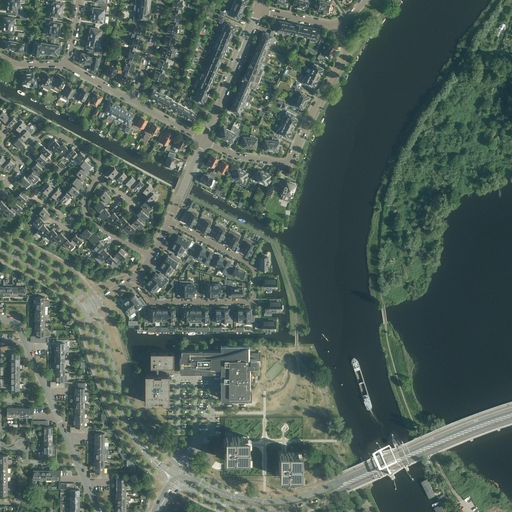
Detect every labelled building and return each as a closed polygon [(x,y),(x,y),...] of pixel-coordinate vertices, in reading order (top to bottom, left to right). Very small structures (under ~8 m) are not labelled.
[(52,2),(51,8),(62,10),(63,6),(64,7),(65,3),(61,3),(61,0),(47,0),(48,2),(51,2),(52,2)] [(172,0),(172,8),(176,8),(180,9),(181,9),(183,9),(184,1),(182,0),(172,0)] [(301,0),(300,8),(304,9),(304,8),(307,9),(308,0),(301,0)] [(314,11),(321,12),(323,1),(323,0),(315,0),(316,2),(314,2),(313,5),(315,6),(314,11)] [(327,2),(323,1),(321,12),(328,14),(329,10),(331,10),(332,7),(330,6),(331,1),(332,0),(327,0),(327,2)] [(234,5),(232,8),(242,12),(243,9),(242,9),(244,6),(234,1),(233,4),(234,5)] [(135,10),(138,11),(149,12),(150,5),(139,4),(136,3),(135,10)] [(93,10),(93,14),(103,15),(104,11),(106,12),(107,5),(99,5),(99,7),(98,7),(92,7),(92,10),(93,10)] [(49,15),(49,18),(57,19),(57,17),(63,17),(63,15),(61,14),(62,10),(51,8),(50,16),(49,15)] [(175,12),(171,12),(170,20),(174,20),(178,21),(179,21),(179,19),(181,19),(182,16),(180,16),(180,13),(183,14),(184,10),(183,9),(181,9),(180,9),(176,8),(175,12)] [(242,12),(232,8),(230,12),(227,10),(226,13),(238,18),(239,16),(240,17),(242,13),(242,12)] [(149,12),(138,11),(137,15),(138,15),(137,18),(147,19),(147,18),(148,18),(149,12)] [(103,15),(93,14),(92,18),(91,18),(90,21),(96,21),(96,22),(97,22),(97,25),(104,26),(105,26),(105,21),(103,20),(103,15)] [(218,15),(216,18),(220,20),(219,22),(222,23),(220,27),(222,28),(233,32),(233,33),(235,29),(234,28),(235,26),(225,21),(226,18),(218,15)] [(50,21),(48,28),(59,29),(59,26),(61,26),(61,23),(56,23),(57,19),(49,18),(47,17),(47,20),(50,21)] [(131,20),(130,23),(137,24),(137,25),(135,25),(134,27),(133,27),(132,30),(134,30),(133,33),(140,34),(144,36),(146,28),(142,26),(143,22),(138,21),(131,20)] [(172,32),(176,33),(177,33),(177,31),(178,31),(179,28),(178,28),(178,25),(178,21),(174,20),(173,24),(168,23),(167,32),(172,32)] [(284,22),(278,21),(276,31),(279,31),(279,30),(283,31),(284,22)] [(284,22),(283,31),(286,32),(286,33),(289,33),(291,24),(284,22)] [(13,25),(2,23),(2,27),(3,27),(2,31),(13,32),(14,29),(12,29),(13,25)] [(291,24),(289,33),(292,34),(292,33),(296,34),(298,25),(291,24)] [(90,30),(90,34),(100,36),(101,32),(103,33),(104,26),(97,25),(96,28),(95,27),(95,28),(90,27),(89,30),(90,30)] [(298,25),(296,34),(300,35),(300,36),(303,36),(305,26),(298,25)] [(305,26),(303,36),(306,37),(306,36),(310,37),(312,28),(305,26)] [(59,29),(48,28),(47,32),(46,31),(46,35),(59,37),(60,34),(58,34),(59,29)] [(222,31),(220,35),(230,39),(233,32),(222,28),(221,31),(222,31)] [(312,28),(310,37),(314,38),(314,39),(317,39),(319,29),(312,28)] [(133,33),(130,32),(129,34),(132,35),(131,37),(132,37),(130,45),(131,45),(136,46),(141,48),(143,40),(138,39),(140,34),(133,33)] [(164,43),(168,44),(173,46),(174,43),(175,44),(176,41),(175,40),(175,38),(177,38),(178,34),(176,34),(176,33),(172,32),(170,37),(166,36),(164,43)] [(263,32),(260,39),(269,42),(270,39),(271,39),(272,36),(263,32)] [(9,39),(9,40),(8,41),(2,40),(2,43),(0,42),(0,43),(0,45),(3,46),(3,47),(7,48),(7,49),(12,50),(13,41),(13,39),(14,39),(14,35),(8,34),(7,38),(9,39)] [(90,34),(88,41),(100,43),(101,40),(100,40),(100,36),(90,34)] [(218,38),(217,41),(227,45),(230,39),(220,35),(219,38),(218,38)] [(260,39),(258,45),(267,49),(268,46),(267,46),(269,42),(260,39)] [(13,41),(12,50),(16,50),(17,51),(19,51),(20,51),(23,51),(24,43),(18,42),(18,41),(13,41)] [(38,42),(34,41),(32,54),(39,55),(39,53),(41,43),(38,43),(38,42)] [(88,48),(96,49),(99,50),(100,43),(88,41),(88,43),(86,43),(85,47),(88,48)] [(217,44),(215,47),(224,51),(227,45),(217,41),(216,43),(217,44)] [(47,43),(41,42),(41,43),(39,53),(48,55),(50,45),(47,44),(47,43)] [(50,45),(48,55),(51,55),(52,54),(58,55),(59,50),(60,50),(61,46),(53,44),(53,45),(50,45)] [(160,55),(164,56),(169,58),(170,58),(170,55),(172,56),(173,53),(171,52),(172,50),(173,51),(174,48),(172,47),(173,46),(168,44),(167,49),(163,47),(160,55)] [(136,46),(131,45),(130,49),(129,51),(127,51),(126,54),(128,55),(127,57),(128,57),(136,60),(139,52),(135,51),(136,46)] [(258,45),(255,52),(263,55),(265,52),(266,52),(267,49),(258,45)] [(322,50),(319,55),(323,57),(325,55),(330,59),(332,54),(334,54),(335,52),(335,51),(335,50),(333,49),(334,48),(329,45),(324,52),(322,50)] [(213,51),(211,54),(222,58),(224,51),(215,47),(213,51)] [(88,48),(87,51),(90,52),(89,54),(82,53),(80,62),(86,64),(87,64),(90,65),(92,55),(95,55),(96,49),(88,48)] [(92,55),(90,65),(90,67),(97,69),(98,64),(99,64),(100,59),(99,59),(101,50),(99,50),(96,49),(95,55),(92,55)] [(255,52),(252,58),(261,62),(262,59),(263,55),(255,52)] [(211,57),(210,60),(219,64),(222,58),(211,54),(210,56),(211,57)] [(157,66),(161,68),(165,69),(166,69),(167,67),(168,68),(170,63),(172,64),(173,60),(168,59),(169,58),(164,56),(163,60),(159,59),(157,66)] [(124,70),(128,71),(132,73),(135,65),(131,64),(132,59),(128,57),(126,62),(125,62),(125,64),(123,63),(122,67),(124,67),(123,70),(124,70)] [(252,58),(249,65),(258,68),(259,64),(260,65),(261,62),(252,58)] [(207,64),(206,66),(216,71),(219,64),(210,60),(208,64),(207,64)] [(106,62),(106,65),(104,69),(108,70),(107,75),(115,77),(117,67),(115,67),(115,65),(112,64),(111,66),(109,65),(109,66),(108,65),(108,63),(106,62)] [(313,66),(311,70),(320,74),(323,68),(314,63),(313,66)] [(249,65),(247,71),(256,75),(257,72),(256,72),(258,68),(249,65)] [(203,73),(204,73),(214,77),(216,71),(204,66),(203,69),(205,69),(203,73)] [(165,69),(161,68),(160,72),(155,70),(153,78),(162,81),(163,79),(164,79),(165,76),(164,75),(165,73),(164,73),(165,69)] [(128,71),(124,70),(122,75),(122,74),(121,77),(119,76),(119,79),(120,80),(119,82),(128,85),(131,77),(127,76),(128,71)] [(308,73),(307,75),(317,80),(320,74),(311,70),(310,73),(308,73)] [(247,71),(244,77),(252,81),(254,77),(255,78),(256,75),(247,71)] [(22,77),(21,78),(21,79),(22,80),(22,83),(27,83),(27,85),(31,85),(31,86),(36,86),(36,78),(33,79),(33,73),(22,73),(22,77)] [(50,75),(45,73),(40,82),(43,83),(41,85),(45,86),(46,84),(47,85),(47,86),(50,87),(50,86),(51,86),(55,78),(52,77),(52,76),(50,75)] [(202,77),(201,79),(211,84),(214,77),(204,73),(203,77),(202,77)] [(306,75),(303,81),(314,86),(317,80),(307,75),(306,75)] [(57,80),(55,78),(51,86),(50,87),(51,87),(50,88),(59,93),(60,92),(65,83),(67,81),(66,80),(59,76),(57,80)] [(244,77),(241,84),(250,88),(252,85),(251,85),(252,81),(244,77)] [(200,83),(199,86),(208,90),(211,84),(201,79),(199,82),(200,83)] [(151,87),(153,89),(149,97),(155,101),(159,94),(155,92),(158,87),(157,87),(159,85),(154,82),(151,87)] [(298,85),(292,82),(289,86),(290,87),(293,89),(295,89),(296,94),(299,95),(297,98),(305,103),(309,96),(300,92),(301,90),(302,90),(303,87),(298,85)] [(241,84),(238,90),(247,94),(249,90),(250,88),(241,84)] [(64,90),(62,93),(66,95),(64,97),(69,99),(70,97),(71,98),(73,93),(76,94),(78,91),(75,89),(75,88),(73,87),(73,88),(68,85),(65,90),(64,90)] [(196,89),(195,92),(196,93),(205,96),(208,90),(199,86),(197,90),(196,89)] [(78,91),(76,94),(78,96),(77,97),(79,98),(79,100),(81,102),(82,100),(84,101),(88,95),(89,93),(89,92),(82,89),(80,92),(78,91)] [(238,90),(236,97),(245,101),(246,98),(245,98),(247,94),(238,90)] [(159,94),(155,101),(161,104),(165,97),(161,95),(163,92),(160,91),(159,94)] [(89,97),(85,103),(89,105),(91,102),(97,106),(102,97),(95,93),(95,94),(94,93),(92,97),(93,97),(92,98),(89,97)] [(205,96),(196,93),(195,96),(191,95),(190,98),(203,103),(204,101),(205,101),(206,97),(205,96)] [(165,97),(161,104),(167,107),(171,100),(165,97)] [(236,97),(233,103),(241,107),(243,103),(244,103),(245,101),(236,97)] [(295,102),(293,101),(291,105),(295,107),(296,106),(302,109),(305,103),(297,98),(295,102)] [(102,106),(96,116),(99,117),(100,116),(101,116),(103,112),(108,115),(114,104),(114,103),(111,101),(110,102),(108,100),(104,108),(102,106)] [(171,100),(167,107),(174,111),(177,104),(171,100)] [(241,107),(233,103),(230,109),(240,113),(241,111),(240,110),(241,107)] [(114,104),(108,115),(106,119),(110,121),(112,119),(113,117),(115,119),(121,107),(114,104)] [(177,104),(174,111),(180,114),(183,107),(177,104)] [(121,107),(115,119),(114,120),(115,121),(116,119),(122,122),(128,111),(121,107)] [(183,107),(180,114),(186,117),(190,110),(183,107)] [(190,110),(186,117),(192,121),(197,112),(194,111),(193,112),(190,110)] [(282,119),(286,121),(294,125),(297,118),(294,117),(296,115),(287,110),(282,119)] [(3,111),(0,113),(0,121),(1,122),(3,119),(5,122),(9,117),(3,111)] [(128,111),(122,122),(129,126),(129,125),(132,121),(130,120),(134,114),(128,111)] [(9,117),(5,122),(11,128),(14,126),(18,121),(11,115),(9,117)] [(133,123),(131,127),(137,130),(138,128),(138,129),(140,127),(143,129),(147,120),(141,117),(139,121),(139,120),(138,122),(137,125),(133,123)] [(18,121),(14,126),(20,132),(25,128),(27,125),(20,119),(18,121)] [(282,123),(280,126),(282,127),(283,127),(291,131),(294,125),(286,121),(284,124),(282,123)] [(149,132),(145,129),(141,137),(142,138),(141,138),(146,141),(148,140),(151,133),(155,135),(156,135),(157,135),(159,132),(158,131),(160,127),(154,124),(149,132)] [(219,136),(225,139),(230,131),(226,129),(224,127),(219,136)] [(271,130),(269,132),(273,134),(278,137),(279,133),(287,137),(291,131),(283,127),(280,130),(278,129),(276,133),(271,130)] [(25,128),(20,132),(22,134),(20,136),(25,140),(31,134),(25,128)] [(172,134),(166,131),(165,134),(162,133),(158,140),(167,145),(164,150),(168,152),(170,149),(172,144),(168,142),(172,134)] [(230,131),(225,139),(231,142),(236,134),(234,132),(233,133),(230,131)] [(25,140),(20,136),(14,143),(20,149),(25,144),(23,142),(25,140)] [(242,146),(249,147),(250,138),(246,137),(243,136),(242,146)] [(173,144),(171,149),(176,151),(177,149),(178,148),(182,149),(182,148),(184,149),(186,145),(184,144),(186,141),(180,138),(176,145),(173,144)] [(250,138),(249,147),(255,148),(257,138),(254,138),(250,138)] [(54,139),(48,146),(53,150),(55,148),(57,150),(61,145),(54,139)] [(263,149),(270,150),(272,140),(268,140),(268,139),(265,139),(263,149)] [(272,140),(270,150),(277,151),(279,141),(276,140),(276,141),(272,140)] [(69,149),(63,143),(61,145),(57,150),(61,154),(62,153),(64,155),(65,154),(69,150),(69,149)] [(44,146),(40,150),(47,157),(53,150),(48,146),(46,148),(44,146)] [(78,154),(71,147),(69,149),(69,150),(65,154),(64,155),(64,156),(68,159),(69,158),(70,158),(72,160),(74,158),(78,154)] [(42,152),(36,159),(42,165),(49,159),(47,157),(40,150),(42,152)] [(78,154),(74,158),(80,164),(84,160),(82,158),(84,156),(80,151),(78,154)] [(168,155),(164,166),(171,169),(174,163),(178,164),(179,161),(175,160),(176,159),(171,157),(174,156),(175,153),(169,151),(168,155)] [(215,166),(216,166),(218,162),(217,161),(219,159),(211,155),(207,164),(209,165),(208,167),(211,168),(212,166),(214,167),(215,166)] [(1,164),(2,164),(8,171),(15,164),(10,159),(8,162),(6,160),(1,164)] [(38,161),(31,167),(38,174),(45,167),(42,165),(36,159),(38,161)] [(83,166),(80,169),(85,173),(87,175),(89,172),(87,170),(91,166),(84,160),(80,164),(83,166)] [(218,162),(216,166),(218,168),(218,169),(220,170),(219,172),(222,174),(223,172),(225,173),(229,164),(222,160),(221,163),(218,162)] [(34,170),(27,176),(32,180),(34,182),(38,178),(38,177),(39,175),(38,174),(31,167),(31,168),(34,170)] [(112,178),(114,176),(119,172),(114,167),(112,170),(110,168),(106,172),(112,178)] [(230,176),(230,178),(233,179),(234,177),(237,179),(241,169),(235,167),(234,170),(233,169),(230,176)] [(79,175),(76,177),(81,181),(87,175),(85,173),(80,169),(76,173),(79,175)] [(242,181),(241,183),(245,185),(248,177),(247,177),(247,176),(247,175),(248,172),(241,169),(237,179),(242,181)] [(254,179),(260,182),(264,172),(258,169),(257,172),(256,172),(254,176),(255,176),(254,179)] [(119,172),(114,176),(121,182),(123,180),(127,176),(123,171),(121,174),(119,172)] [(206,175),(204,174),(200,181),(209,185),(214,176),(210,173),(207,172),(206,175)] [(264,172),(260,182),(267,185),(268,182),(269,182),(270,178),(271,175),(264,172)] [(25,178),(23,176),(19,181),(25,187),(32,180),(27,176),(25,178)] [(127,176),(123,180),(129,186),(131,184),(136,180),(131,176),(129,178),(127,176)] [(70,184),(73,186),(77,190),(83,183),(81,181),(76,177),(70,184)] [(138,178),(136,180),(131,184),(138,191),(140,189),(144,184),(138,178)] [(274,186),(279,188),(281,184),(282,184),(281,186),(283,187),(282,190),(283,190),(282,192),(284,193),(282,199),(283,199),(284,200),(284,201),(285,201),(287,201),(287,200),(288,199),(289,199),(290,198),(295,183),(290,181),(289,182),(287,181),(287,182),(276,179),(274,186)] [(144,184),(140,189),(147,195),(151,190),(153,188),(147,182),(144,184)] [(47,186),(45,184),(41,189),(47,195),(49,193),(54,188),(49,184),(47,186)] [(73,186),(66,192),(70,197),(72,194),(75,197),(79,192),(77,190),(73,186)] [(56,190),(54,188),(49,193),(56,199),(58,197),(62,193),(58,188),(56,190)] [(151,190),(147,195),(149,197),(147,199),(151,203),(157,196),(151,190)] [(15,198),(17,199),(22,204),(26,200),(26,199),(28,197),(22,191),(15,198)] [(98,198),(100,200),(105,204),(111,198),(104,191),(98,198)] [(70,197),(66,192),(64,195),(62,193),(58,197),(56,199),(58,201),(60,199),(64,203),(70,197)] [(17,199),(11,206),(16,210),(18,213),(24,206),(22,204),(17,199)] [(141,205),(143,207),(147,211),(151,207),(149,205),(151,203),(147,199),(141,205)] [(100,200),(94,207),(100,213),(105,208),(103,206),(105,204),(100,200)] [(7,206),(3,211),(9,217),(16,210),(11,206),(9,208),(7,206)] [(136,214),(139,216),(143,220),(149,214),(147,211),(143,207),(136,214)] [(41,214),(39,216),(43,220),(50,214),(43,208),(39,212),(41,214)] [(105,208),(100,213),(98,215),(103,219),(105,217),(107,219),(111,215),(105,208)] [(198,212),(189,208),(186,215),(187,216),(186,219),(187,218),(188,219),(186,222),(191,225),(193,222),(194,223),(196,220),(195,219),(196,216),(197,216),(197,215),(198,212)] [(111,215),(107,219),(113,225),(116,223),(120,219),(113,212),(111,215)] [(212,220),(202,215),(197,224),(200,226),(201,226),(202,226),(200,230),(205,233),(207,229),(208,230),(210,227),(209,226),(212,220)] [(43,220),(39,216),(33,223),(39,229),(44,225),(41,223),(43,220)] [(122,216),(120,219),(116,223),(120,227),(122,225),(124,227),(128,223),(122,216)] [(139,216),(133,223),(137,227),(139,229),(145,222),(143,220),(139,216)] [(226,227),(217,222),(211,232),(214,234),(215,233),(216,234),(214,237),(219,240),(220,240),(221,240),(224,234),(223,234),(226,227)] [(128,223),(124,227),(131,233),(137,227),(133,223),(131,225),(128,223)] [(39,229),(37,231),(44,237),(46,235),(50,231),(44,225),(39,229)] [(50,231),(46,235),(52,242),(55,239),(59,235),(52,228),(50,231)] [(86,228),(80,235),(84,239),(86,236),(88,238),(93,234),(86,228)] [(230,229),(225,239),(230,241),(228,245),(233,248),(235,244),(236,245),(238,242),(237,241),(240,235),(236,233),(230,229)] [(77,232),(71,239),(76,243),(78,245),(84,239),(80,235),(77,232)] [(93,234),(88,238),(95,244),(99,240),(97,238),(99,236),(95,232),(93,234)] [(59,235),(55,239),(59,243),(61,241),(63,243),(67,239),(61,233),(59,235)] [(185,248),(187,249),(192,239),(182,234),(181,237),(178,235),(174,242),(185,248)] [(244,237),(239,246),(244,249),(241,253),(247,256),(248,255),(249,255),(252,249),(251,249),(254,242),(244,237)] [(67,239),(63,243),(70,250),(76,243),(71,239),(69,241),(67,239)] [(95,244),(93,247),(99,253),(103,249),(101,247),(103,245),(99,240),(95,244)] [(171,247),(174,248),(172,251),(181,255),(182,253),(185,248),(174,242),(171,247)] [(207,249),(202,246),(199,251),(197,250),(198,247),(192,258),(200,262),(207,249)] [(120,248),(114,255),(119,259),(121,261),(125,257),(123,255),(125,252),(120,248)] [(99,253),(97,255),(104,261),(106,259),(110,255),(103,249),(99,253)] [(212,256),(214,252),(207,249),(200,262),(210,267),(215,256),(214,257),(212,256)] [(167,255),(163,261),(173,267),(177,261),(179,262),(180,259),(172,254),(171,256),(167,255)] [(110,255),(106,259),(113,266),(115,263),(117,265),(121,261),(119,259),(114,255),(112,257),(110,255)] [(219,269),(224,258),(219,255),(216,260),(214,259),(215,256),(210,267),(211,264),(219,269)] [(267,256),(259,256),(259,261),(260,261),(260,264),(259,264),(259,269),(267,269),(267,264),(268,264),(268,261),(267,261),(267,256)] [(229,265),(231,261),(224,258),(219,269),(228,273),(226,276),(227,276),(232,266),(231,266),(229,265)] [(162,267),(161,270),(169,275),(173,267),(163,261),(160,266),(162,267)] [(233,270),(231,269),(232,266),(227,276),(229,278),(232,274),(241,279),(242,277),(244,278),(246,272),(235,266),(233,270)] [(155,272),(150,278),(159,286),(161,288),(168,280),(160,272),(158,275),(155,272)] [(146,287),(153,293),(155,290),(156,290),(159,286),(150,278),(146,282),(148,284),(146,287)] [(268,279),(263,279),(263,287),(268,287),(268,288),(271,288),(271,287),(276,287),(276,279),(271,279),(271,280),(268,280),(268,279)] [(187,281),(179,281),(179,284),(176,284),(176,292),(177,292),(177,291),(180,291),(180,296),(187,296),(187,281)] [(196,281),(187,281),(187,296),(193,296),(193,293),(196,293),(196,281)] [(242,290),(242,288),(235,288),(235,285),(232,285),(232,281),(228,281),(228,284),(228,292),(228,291),(231,291),(230,296),(244,296),(244,290),(242,290)] [(205,282),(202,282),(202,292),(205,292),(205,293),(205,296),(212,296),(212,284),(205,284),(205,282)] [(221,284),(212,284),(212,296),(218,296),(218,293),(221,293),(221,284)] [(133,295),(128,298),(135,308),(136,310),(145,304),(140,297),(140,298),(138,299),(136,297),(135,298),(133,295)] [(126,306),(124,308),(128,313),(130,312),(132,311),(135,308),(128,298),(123,302),(126,306)] [(273,301),(268,301),(268,309),(273,309),(273,311),(276,311),(276,309),(281,309),(281,301),(280,301),(280,299),(276,299),(276,302),(273,302),(273,301)] [(208,309),(202,309),(202,320),(212,320),(212,315),(209,315),(209,312),(207,312),(208,309)] [(215,309),(215,315),(213,315),(212,315),(212,320),(212,321),(221,321),(221,309),(215,309)] [(227,309),(221,309),(221,321),(228,321),(229,321),(229,323),(232,323),(232,315),(229,315),(229,313),(228,313),(227,313),(227,309)] [(234,315),(234,321),(243,321),(243,309),(237,309),(237,315),(234,315)] [(249,309),(243,309),(243,321),(243,324),(254,324),(254,315),(253,315),(253,316),(251,316),(251,313),(250,313),(249,313),(249,309)] [(267,321),(262,321),(262,329),(267,329),(267,330),(270,330),(270,329),(275,329),(275,321),(269,321),(269,322),(267,322),(267,321)] [(247,362),(247,346),(222,346),(222,350),(181,350),(181,371),(188,371),(208,371),(216,371),(221,371),(221,398),(247,398),(247,366),(257,366),(257,362),(256,362),(256,360),(260,360),(260,356),(260,352),(251,352),(251,355),(250,355),(250,362),(247,362)] [(150,352),(150,367),(156,367),(157,367),(173,367),(173,352),(158,352),(158,354),(156,354),(156,352),(150,352)] [(156,373),(145,373),(144,402),(169,402),(169,397),(169,394),(169,391),(169,388),(169,385),(169,384),(169,382),(169,381),(169,379),(169,378),(169,376),(169,375),(169,373),(158,373),(156,373)] [(225,433),(224,433),(224,468),(224,476),(301,476),(301,450),(301,418),(225,418),(225,433)] [(427,479),(421,482),(429,498),(435,495),(427,479)] [(79,489),(79,488),(75,486),(75,489),(72,489),(70,489),(70,496),(79,496),(79,489)]
